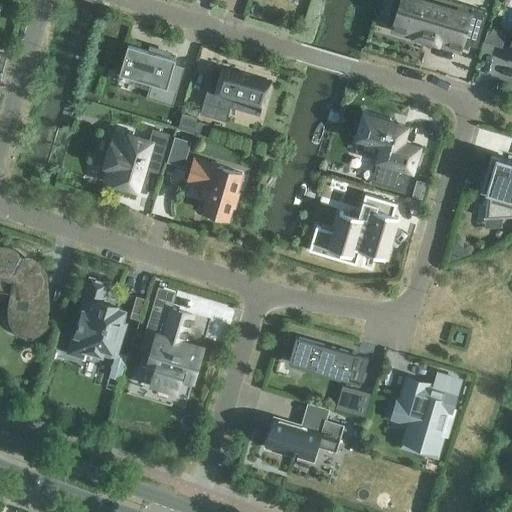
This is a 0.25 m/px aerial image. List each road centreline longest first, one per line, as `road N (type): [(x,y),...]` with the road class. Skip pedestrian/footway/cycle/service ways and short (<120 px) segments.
road 1 (residential): [(405,317),(469,100),(124,0)]
road 2 (residential): [(262,290),(0,207)]
road 3 (residential): [(195,488),(262,290)]
road 4 (primary): [(188,505),(0,436)]
road 5 (residential): [(0,144),(43,0)]
road 6 (residential): [(405,317),(262,290)]
road 7 (primary): [(0,464),(120,511)]
